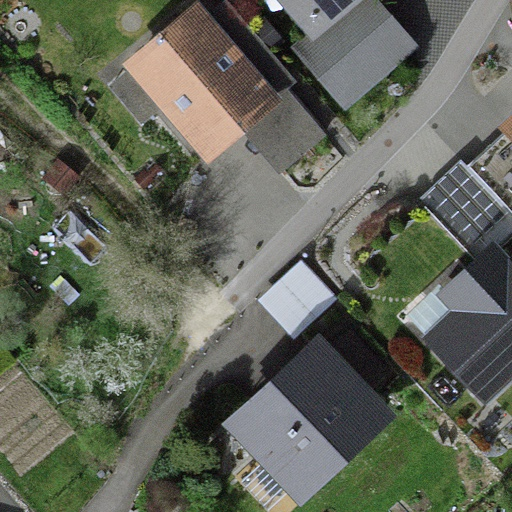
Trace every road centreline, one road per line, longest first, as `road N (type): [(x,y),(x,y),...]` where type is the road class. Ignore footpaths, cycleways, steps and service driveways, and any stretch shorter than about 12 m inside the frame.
road 1 (residential): [(229,311),(432,94),(493,0)]
road 2 (residential): [(179,390),(103,511)]
